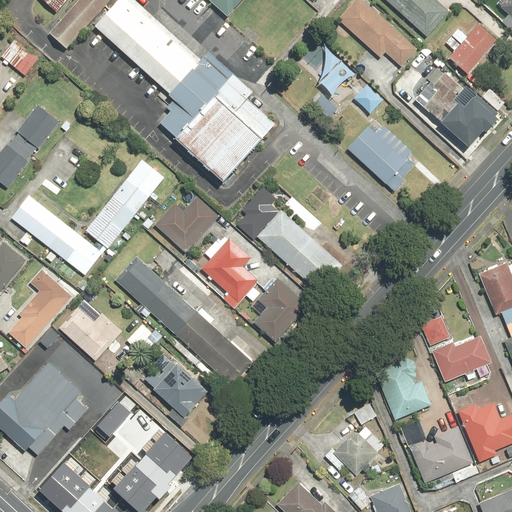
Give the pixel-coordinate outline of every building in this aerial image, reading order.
[(116,0),(44,0),(57,12),(44,26),(70,50),(116,0)] [(279,130),(137,0),(122,0),(98,27),(197,118),(177,140),(227,186),(279,130)] [(208,0),(228,17),(243,0),(208,0)] [(420,49),(366,0),(359,0),(342,19),(383,57),(389,51),(405,66),(420,49)] [(384,0),(427,39),(453,11),(440,0),(384,0)] [(511,0),(503,0),(501,3),(511,12),(505,20),(511,26),(511,0)] [(452,58),(470,74),(501,41),(483,24),(452,58)] [(20,36),(4,55),(28,74),(43,54),(20,36)] [(433,81),(417,99),(471,146),(485,130),(486,132),(501,116),(466,85),(463,87),(430,59),(420,70),(433,81)] [(493,87),(485,96),(499,110),(507,101),(493,87)] [(61,121),(40,105),(20,130),(41,147),(61,121)] [(374,122),(352,147),(395,187),(418,162),(412,157),(416,154),(383,124),(380,128),(374,122)] [(33,161),(10,143),(0,155),(0,180),(11,189),(33,161)] [(168,178),(146,160),(90,229),(112,247),(168,178)] [(34,194),(15,218),(87,276),(106,252),(34,194)] [(157,226),(188,251),(220,213),(198,195),(187,207),(179,200),(157,226)] [(347,265),(283,210),(259,237),(323,292),(347,265)] [(243,213),(234,222),(254,240),(262,231),(243,213)] [(252,258),(230,238),(202,268),(239,301),(260,278),(245,265),(252,258)] [(0,296),(31,258),(11,242),(0,254),(0,296)] [(141,259),(121,282),(235,385),(255,363),(141,259)] [(511,261),(483,271),(497,312),(511,306),(511,261)] [(10,330),(27,345),(74,295),(44,267),(31,280),(42,290),(20,313),(24,316),(10,330)] [(259,323),(280,341),(311,305),(280,279),(262,300),(271,308),(259,323)] [(97,360),(125,330),(115,321),(109,328),(83,304),(81,306),(61,328),(97,360)] [(446,317),(426,325),(434,343),(454,335),(446,317)] [(151,329),(146,324),(130,340),(136,345),(151,329)] [(481,366),(495,361),(484,336),(458,348),(457,344),(439,352),(451,380),(467,372),(481,366)] [(212,386),(173,354),(150,382),(176,403),(171,410),(183,420),(212,386)] [(406,360),(379,371),(399,420),(435,404),(424,378),(415,382),(406,360)] [(10,395),(0,405),(0,424),(37,458),(66,426),(69,429),(94,401),(51,363),(17,401),(10,395)] [(484,401),(463,411),(483,458),(511,445),(511,439),(511,413),(502,418),(495,401),(486,405),(484,401)] [(357,474),(387,444),(365,423),(336,453),(357,474)] [(412,445),(428,482),(476,461),(460,425),(436,436),(439,444),(431,447),(427,438),(412,445)] [(104,427),(93,437),(106,450),(117,440),(104,427)] [(166,433),(116,489),(141,511),(147,511),(195,458),(166,433)] [(89,452),(97,445),(91,439),(72,458),(81,467),(92,456),(89,452)] [(120,511),(66,465),(43,492),(66,511),(120,511)] [(478,466),(463,472),(466,480),(481,474),(478,466)] [(326,506),(299,482),(280,503),(289,511),(350,511),(348,510),(346,511),(340,511),(329,502),(326,506)] [(415,511),(404,482),(373,493),(380,511),(415,511)] [(360,488),(352,496),(366,510),(374,503),(360,488)] [(511,511),(511,490),(482,504),(485,511),(511,511)]
